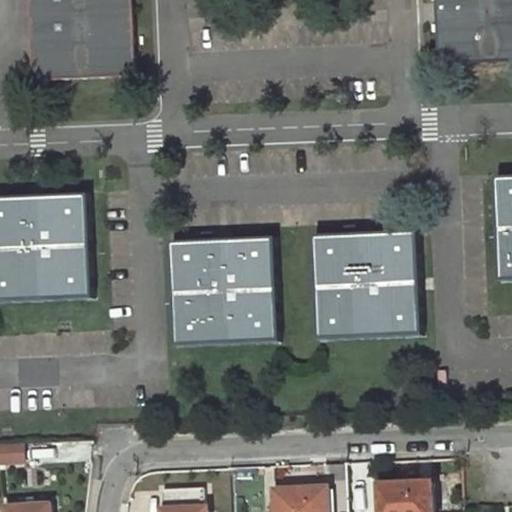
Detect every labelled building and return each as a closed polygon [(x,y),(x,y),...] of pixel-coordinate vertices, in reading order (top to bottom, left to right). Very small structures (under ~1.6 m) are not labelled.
[(30,0),(34,82),(139,78),(135,0),(30,0)] [(511,0),(438,0),(441,63),(511,60),(511,0)] [(511,280),(511,178),(499,179),(504,281),(511,280)] [(0,302),(94,298),(90,196),(0,199),(0,302)] [(317,237),(322,340),(424,336),(422,290),(421,278),(419,233),(376,235),(361,235),(317,237)] [(175,244),(180,347),(281,342),(276,239),(233,241),(219,242),(175,244)] [(0,465),(32,465),(31,443),(0,443),(0,465)] [(203,501),(202,487),(169,489),(169,503),(203,501)] [(425,511),(425,487),(373,490),(374,511),(425,511)] [(333,511),(333,497),(284,499),(284,511),(333,511)]
